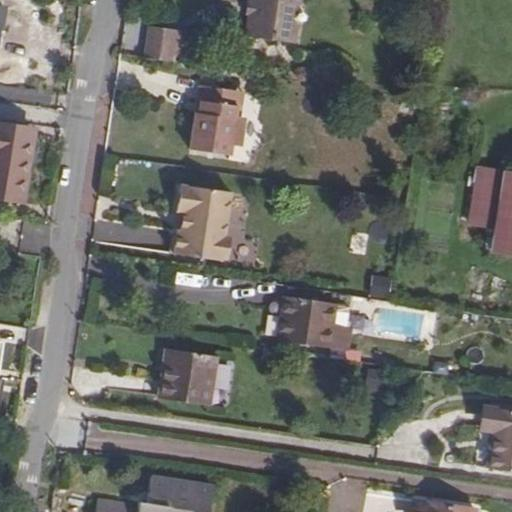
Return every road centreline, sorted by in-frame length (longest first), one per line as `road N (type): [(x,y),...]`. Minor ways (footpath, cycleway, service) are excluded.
road 1 (residential): [(23,511),(45,405),(84,98),(108,0)]
road 2 (unknown): [(45,405),(511,475)]
